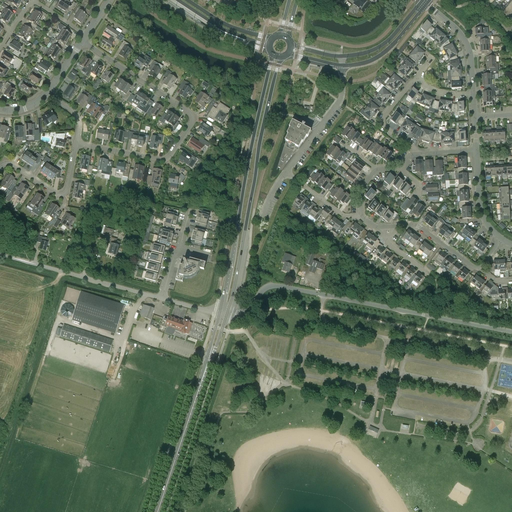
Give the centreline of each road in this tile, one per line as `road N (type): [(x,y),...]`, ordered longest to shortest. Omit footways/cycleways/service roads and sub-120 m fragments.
road 1 (unclassified): [(511,331),(274,285),(259,292),(245,316),(226,313)]
road 2 (residential): [(76,143),(164,159),(191,122),(191,114),(82,41)]
road 3 (secondary): [(272,54),(219,311)]
road 4 (secondary): [(226,313),(279,57)]
road 5 (secondary): [(157,511),(209,357)]
road 6 (unclassified): [(162,298),(25,261)]
road 7 (residential): [(285,172),(339,102),(342,65)]
road 8 (residential): [(76,143),(62,194),(11,164),(0,167)]
